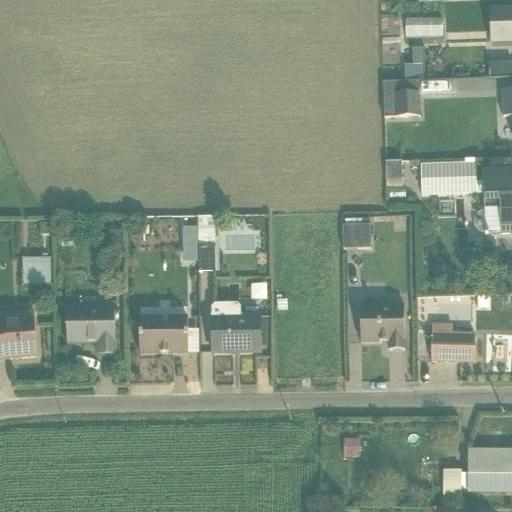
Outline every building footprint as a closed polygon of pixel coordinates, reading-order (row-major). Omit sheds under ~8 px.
[(511,18),(485,20),(486,53),(511,51),(511,18)] [(394,20),(393,41),(431,42),(432,21),(394,20)] [(395,82),(373,82),(373,118),(410,118),(410,51),(402,51),(402,67),(395,67),(395,82)] [(472,77),(501,77),(500,62),(471,63),(472,77)] [(511,99),(492,100),(492,119),(509,119),(509,155),(511,155),(511,99)] [(376,190),(393,189),(391,159),(375,160),(376,190)] [(410,198),(470,197),(470,159),(409,161),(410,198)] [(502,241),(511,241),(511,177),(485,178),(485,213),(502,213),(502,241)] [(206,243),(205,216),(186,217),(187,244),(206,243)] [(333,221),(333,252),(360,251),(359,220),(333,221)] [(189,245),(190,263),(205,263),(205,245),(189,245)] [(188,247),(172,247),(172,263),(187,263),(188,247)] [(10,259),(11,288),(39,287),(38,258),(10,259)] [(390,358),(414,357),(414,311),(363,312),(364,348),(389,348),(390,358)] [(100,363),(123,362),(123,315),(70,315),(71,351),(99,351),(100,363)] [(0,367),(45,365),(42,320),(0,322),(0,367)] [(142,363),(194,363),(194,323),(142,323),(142,363)] [(218,363),(269,363),(269,323),(218,323),(218,363)] [(442,333),(442,325),(422,324),(420,366),(465,368),(466,334),(442,333)] [(332,440),(331,460),(347,460),(348,441),(332,440)] [(511,460),(468,460),(468,503),(511,503),(511,460)] [(430,472),(429,499),(454,499),(454,473),(430,472)]
